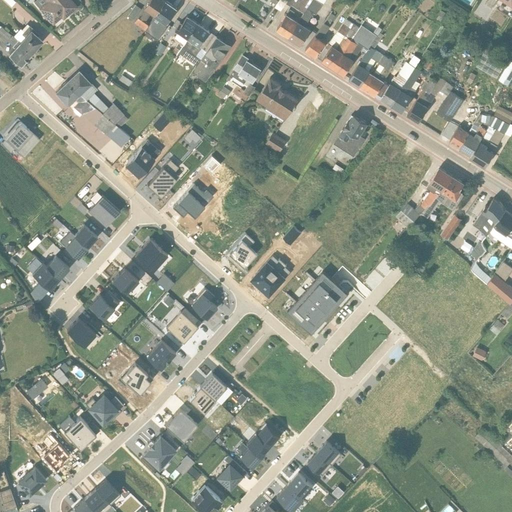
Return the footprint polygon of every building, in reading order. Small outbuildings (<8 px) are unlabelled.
[(36,0),(33,2),(44,15),(42,16),(46,20),(47,19),(52,25),(61,17),(62,20),(77,7),(71,0),(36,0)] [(150,0),(135,22),(145,30),(149,25),(145,22),(152,12),(155,15),(165,1),(163,0),(150,0)] [(280,11),(287,0),(286,0),(270,0),(270,1),(276,5),(275,7),(280,11)] [(304,13),(311,0),(287,0),(285,3),(290,6),(291,5),(304,13)] [(325,0),(311,0),(307,7),(317,14),(325,0)] [(177,9),(176,9),(165,1),(145,30),(144,32),(155,39),(149,48),(155,52),(161,43),(156,39),(160,33),(158,31),(161,25),(164,27),(168,21),(169,21),(171,19),(170,18),(177,9)] [(128,16),(134,20),(141,9),(136,6),(128,16)] [(301,17),(288,9),(286,14),(284,13),(281,19),(282,20),(277,29),(289,37),(301,17)] [(289,37),(301,44),(306,35),(308,36),(311,31),(305,26),(310,18),(304,13),(301,17),(289,37)] [(328,25),(335,16),(331,13),(305,49),(315,56),(326,42),(321,38),(330,27),(328,25)] [(199,23),(187,15),(182,23),(180,22),(175,30),(179,32),(174,39),(179,42),(172,51),(177,54),(199,23)] [(351,40),(359,28),(345,19),(317,58),(323,61),(333,68),(351,40)] [(206,51),(217,36),(199,23),(174,59),(183,65),(188,58),(197,65),(202,58),(197,55),(202,48),(206,51)] [(20,29),(13,37),(31,53),(42,40),(37,36),(38,34),(28,26),(26,25),(21,30),(20,29)] [(9,54),(20,65),(31,53),(12,37),(0,26),(0,45),(2,47),(6,42),(13,48),(9,54)] [(373,49),(383,35),(379,32),(349,78),(360,85),(369,70),(375,61),(377,62),(382,54),(376,50),(375,50),(373,49)] [(205,81),(231,46),(217,36),(206,51),(200,60),(205,64),(197,75),(205,81)] [(359,40),(355,37),(352,41),(351,40),(333,68),(343,75),(362,45),(358,42),(359,40)] [(166,47),(161,43),(155,52),(160,55),(166,47)] [(249,58),(242,54),(227,79),(229,81),(231,77),(232,78),(233,76),(248,86),(243,92),(249,96),(254,87),(249,83),(251,81),(253,82),(261,68),(248,60),(249,58)] [(369,71),(360,84),(368,89),(368,90),(375,94),(384,81),(395,63),(382,54),(377,62),(380,64),(373,74),(369,71)] [(414,67),(420,58),(413,55),(408,63),(406,61),(396,77),(394,75),(389,84),(384,81),(375,94),(380,98),(390,105),(414,67)] [(429,71),(435,62),(429,58),(423,67),(429,71)] [(498,80),(507,85),(511,77),(511,61),(509,60),(498,80)] [(415,81),(421,71),(414,67),(390,105),(393,106),(405,106),(419,83),(415,81)] [(80,94),(118,128),(128,120),(113,103),(108,107),(93,92),(97,89),(79,70),(66,82),(78,95),(80,94)] [(447,95),(453,87),(432,73),(422,88),(422,89),(407,114),(418,121),(430,104),(430,103),(431,103),(440,90),(447,95)] [(281,83),(270,76),(256,100),(266,107),(265,110),(272,114),(272,116),(274,117),(276,116),(283,121),(284,119),(285,120),(299,99),(279,87),(281,83)] [(129,137),(118,128),(80,94),(78,95),(66,82),(55,92),(67,105),(68,105),(73,110),(73,111),(78,116),(81,114),(120,147),(129,137)] [(225,99),(231,92),(223,87),(218,94),(225,99)] [(463,100),(450,91),(436,113),(449,122),(463,100)] [(493,152),(504,133),(510,136),(511,134),(511,131),(511,124),(510,123),(511,118),(511,113),(498,106),(493,115),(469,156),(485,166),(494,153),(493,152)] [(470,155),(493,115),(479,114),(469,131),(458,125),(449,141),(470,155)] [(360,118),(358,119),(351,115),(333,143),(353,156),(365,138),(359,135),(367,123),(360,118)] [(18,143),(26,151),(38,138),(28,130),(29,129),(20,122),(1,143),(9,153),(18,143)] [(266,143),(279,152),(286,140),(273,132),(266,143)] [(127,167),(138,177),(160,152),(146,140),(127,162),(127,167)] [(177,166),(169,159),(146,184),(160,197),(178,176),(173,172),(177,166)] [(344,170),(335,164),(332,168),(341,174),(344,170)] [(442,191),(452,176),(439,167),(426,186),(431,189),(420,204),(419,204),(415,209),(406,202),(396,216),(398,220),(408,227),(421,213),(427,204),(429,205),(439,190),(442,191)] [(461,191),(458,190),(463,183),(452,176),(442,191),(439,190),(429,205),(427,204),(421,213),(422,214),(430,214),(439,201),(452,210),(462,195),(460,193),(461,191)] [(202,193),(192,184),(172,207),(179,214),(184,208),(194,217),(213,196),(206,189),(202,193)] [(87,212),(105,229),(119,213),(101,197),(87,212)] [(489,229),(505,205),(493,198),(487,207),(484,205),(472,224),(486,234),(489,229)] [(511,210),(505,205),(489,229),(503,238),(511,244),(511,243),(511,210)] [(440,234),(447,239),(461,219),(454,214),(440,234)] [(87,246),(97,235),(81,222),(72,232),(87,246)] [(284,236),(292,243),(302,231),(294,224),(284,236)] [(87,247),(70,231),(60,242),(77,258),(87,247)] [(238,263),(243,267),(256,253),(248,246),(253,240),(244,232),(224,255),(236,265),(238,263)] [(134,253),(152,269),(166,252),(148,236),(134,253)] [(472,246),(468,251),(475,257),(485,245),(479,240),(474,247),(472,246)] [(59,277),(68,266),(55,254),(45,264),(59,277)] [(272,255),(251,279),(269,294),(290,271),(285,266),(286,265),(279,258),(278,260),(272,255)] [(511,265),(511,262),(503,256),(491,273),(487,279),(510,299),(511,296),(511,282),(505,276),(511,265)] [(471,265),(487,279),(491,273),(476,260),(471,265)] [(41,262),(31,273),(39,280),(49,289),(59,277),(41,262)] [(118,273),(112,280),(132,298),(144,286),(124,268),(119,273),(118,273)] [(286,310),(311,333),(348,292),(323,270),(286,310)] [(155,281),(166,290),(173,282),(163,272),(155,281)] [(38,302),(49,289),(39,280),(29,293),(38,302)] [(99,294),(89,305),(109,323),(123,306),(107,292),(102,297),(99,294)] [(206,321),(216,309),(201,295),(190,307),(206,321)] [(511,296),(510,299),(501,309),(507,314),(511,307),(511,296)] [(197,329),(180,313),(165,329),(183,345),(197,329)] [(490,324),(496,330),(504,321),(497,315),(490,324)] [(84,344),(95,332),(77,316),(66,328),(84,344)] [(160,372),(175,355),(160,342),(145,358),(160,372)] [(487,347),(477,342),(473,351),(482,355),(487,347)] [(50,372),(61,384),(68,377),(63,372),(68,367),(64,362),(50,372)] [(138,394),(152,378),(134,362),(119,378),(138,394)] [(232,391),(211,372),(199,386),(215,400),(219,404),(232,391)] [(31,399),(47,385),(41,378),(24,390),(31,399)] [(199,386),(193,392),(194,393),(189,400),(203,413),(215,400),(199,386)] [(103,426),(119,410),(105,393),(88,408),(103,426)] [(246,398),(241,393),(236,399),(241,404),(246,398)] [(179,409),(165,424),(182,440),(197,424),(179,409)] [(511,415),(505,423),(511,429),(509,431),(503,438),(511,447),(511,415)] [(79,448),(94,434),(79,416),(63,430),(79,448)] [(96,432),(100,428),(93,420),(89,424),(96,432)] [(265,422),(256,432),(271,446),(280,435),(265,422)] [(511,466),(507,462),(511,457),(511,449),(511,450),(484,423),(483,425),(481,423),(475,429),(476,431),(475,433),(503,459),(500,461),(511,473),(511,466)] [(271,446),(256,432),(246,443),(249,446),(261,457),(271,446)] [(62,461),(69,455),(50,434),(42,441),(50,449),(42,456),(55,470),(64,463),(62,461)] [(174,449),(159,436),(154,442),(153,441),(148,446),(149,447),(143,454),(158,467),(174,449)] [(234,451),(239,456),(251,467),(261,457),(249,446),(247,447),(242,443),(234,451)] [(326,444),(318,454),(329,464),(338,454),(326,444)] [(182,473),(193,461),(186,454),(180,460),(180,461),(175,467),(182,473)] [(329,465),(317,455),(308,465),(320,475),(329,465)] [(367,468),(363,464),(358,470),(362,473),(367,468)] [(229,492),(242,477),(228,465),(215,479),(229,492)] [(45,480),(34,467),(18,482),(28,494),(45,480)] [(298,475),(288,486),(302,500),(312,489),(298,475)] [(105,479),(95,488),(110,504),(120,495),(105,479)] [(205,511),(210,511),(222,500),(204,485),(190,499),(205,511)] [(6,509),(17,505),(11,487),(0,491),(6,509)] [(287,487),(276,499),(291,511),(293,511),(303,501),(287,487)] [(95,488),(84,498),(96,511),(104,511),(111,506),(110,504),(95,488)] [(329,505),(335,499),(328,493),(323,500),(329,505)] [(73,507),(77,511),(96,511),(84,498),(73,507)]
